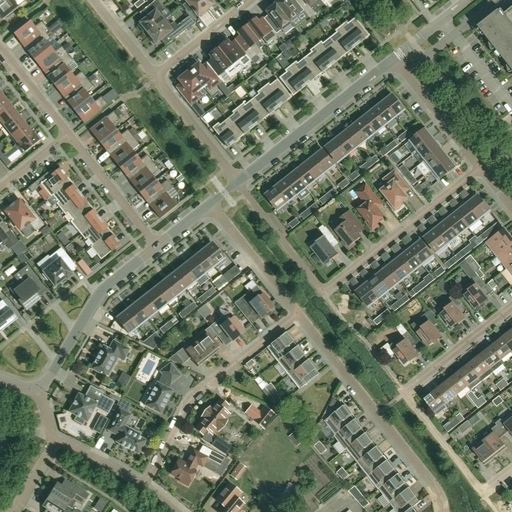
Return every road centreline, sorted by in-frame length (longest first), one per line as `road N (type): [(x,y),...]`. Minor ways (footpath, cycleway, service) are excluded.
road 1 (residential): [(236,182),(323,292),(480,168)]
road 2 (residential): [(482,493),(404,393),(511,306)]
road 3 (residential): [(442,511),(438,492),(297,313)]
road 4 (residential): [(142,485),(189,399),(297,313)]
road 5 (tertiary): [(236,182),(391,60)]
road 6 (tertiary): [(38,389),(100,293),(156,246)]
road 7 (residential): [(156,246),(68,134)]
road 8 (residential): [(391,60),(480,168)]
road 9 (residential): [(297,313),(210,204)]
road 10 (residential): [(236,182),(155,75)]
road 11 (residential): [(155,75),(250,0)]
